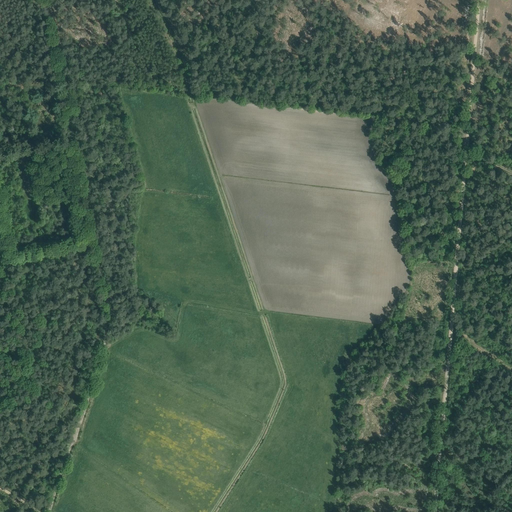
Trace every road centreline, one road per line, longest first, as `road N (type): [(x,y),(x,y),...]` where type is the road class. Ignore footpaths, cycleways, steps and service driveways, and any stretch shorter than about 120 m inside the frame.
road 1 (track): [(479,0),(436,511)]
road 2 (track): [(49,511),(108,331),(61,62)]
road 3 (track): [(61,62),(110,82),(187,91)]
